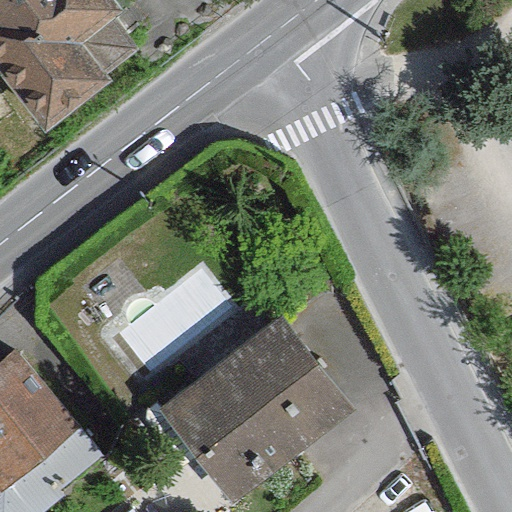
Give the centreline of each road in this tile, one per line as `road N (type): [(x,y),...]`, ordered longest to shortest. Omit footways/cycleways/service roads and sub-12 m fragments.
road 1 (residential): [(278,29),(511,510)]
road 2 (primary): [(0,244),(278,29)]
